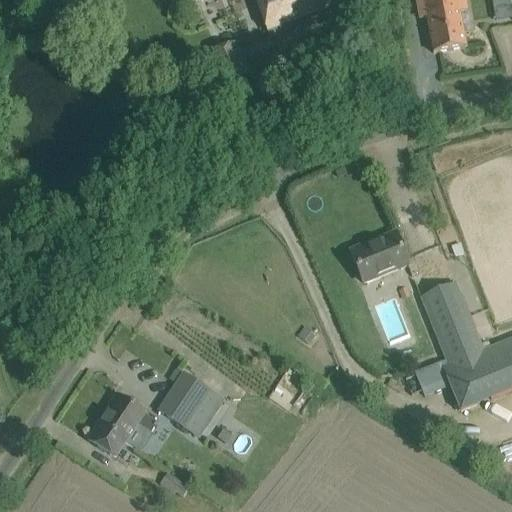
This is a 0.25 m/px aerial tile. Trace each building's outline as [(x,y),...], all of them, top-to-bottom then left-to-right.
[(320,15),(344,7),(341,0),(256,0),(270,39),(322,20),(320,15)] [(460,13),(467,12),(465,0),(416,0),(420,20),(427,19),(434,55),(466,49),(460,13)] [(251,77),(237,43),(209,54),(223,89),(251,77)] [(351,253),(364,285),(408,267),(395,235),(394,236),(395,239),(369,250),(368,246),(351,253)] [(460,245),(452,248),(455,258),(463,255),(460,245)] [(449,287),(420,299),(445,362),(454,386),(449,388),(460,415),(479,408),(511,394),(511,339),(484,351),(457,284),(453,286),(449,287)] [(360,353),(379,349),(370,309),(351,313),(360,353)] [(157,413),(200,441),(225,402),(183,374),(182,375),(175,371),(168,381),(175,385),(157,413)] [(103,420),(130,437),(136,427),(149,436),(154,429),(156,430),(158,427),(156,426),(157,424),(144,415),(122,401),(114,413),(109,409),(103,420)] [(115,459),(130,437),(103,420),(88,442),(115,459)] [(170,475),(163,484),(182,500),(189,491),(170,475)]
